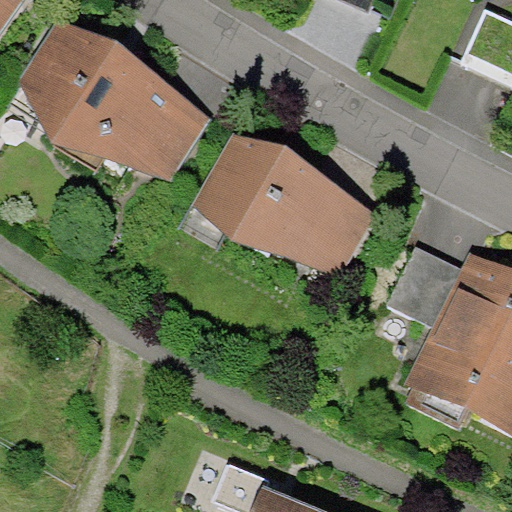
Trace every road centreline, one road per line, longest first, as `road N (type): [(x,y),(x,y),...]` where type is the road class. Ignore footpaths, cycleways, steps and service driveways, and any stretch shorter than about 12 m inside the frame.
road 1 (residential): [(511,200),(410,154),(157,0)]
road 2 (track): [(126,331),(82,511)]
